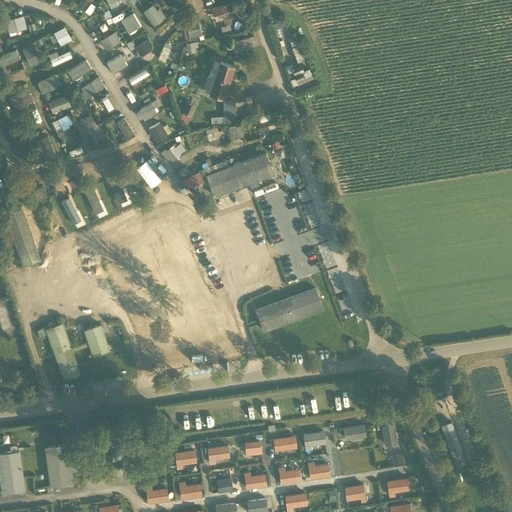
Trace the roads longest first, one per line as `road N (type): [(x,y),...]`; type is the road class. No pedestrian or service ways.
road 1 (track): [(146,394),(85,237),(167,197),(190,201),(206,218),(258,377)]
road 2 (residential): [(387,359),(0,415)]
road 3 (residential): [(250,0),(387,359)]
road 4 (track): [(13,88),(32,89),(62,162),(144,134)]
road 5 (track): [(206,218),(253,211),(269,256),(335,228)]
road 6 (residential): [(387,359),(449,511)]
road 7 (residential): [(511,341),(387,359)]
road 8 (track): [(110,81),(151,55),(198,9),(193,0)]
